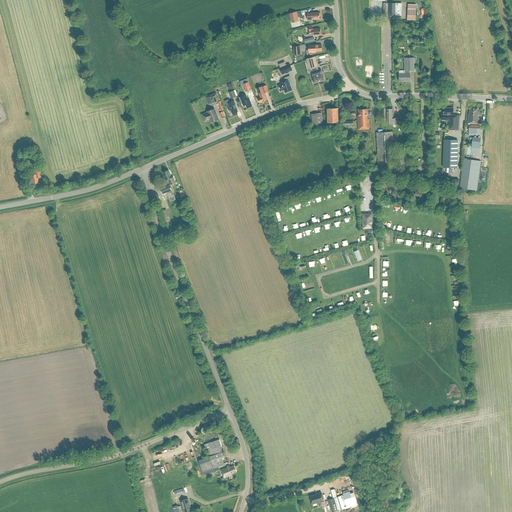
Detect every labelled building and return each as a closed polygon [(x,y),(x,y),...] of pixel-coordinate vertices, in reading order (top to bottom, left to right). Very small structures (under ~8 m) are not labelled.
[(392,19),(392,15),(400,16),(401,16),(402,3),(400,3),(388,3),(387,19),(392,19)] [(407,20),(411,20),(415,20),(416,4),(408,4),(407,20)] [(301,11),(290,13),(291,18),(293,23),(299,21),(298,16),(302,15),(301,11)] [(309,27),(309,34),(313,34),(313,35),(321,34),(320,28),(313,29),(313,27),(309,27)] [(321,44),(314,45),(308,46),(309,53),(311,53),(316,52),(316,51),(322,51),(321,44)] [(315,56),(306,59),(309,69),(317,67),(315,56)] [(414,71),(414,62),(416,62),(416,58),(414,58),(404,58),(404,71),(399,71),(399,81),(410,81),(410,71),(414,71)] [(280,67),(282,73),(292,69),(290,63),(280,67)] [(321,69),(311,72),(314,82),(324,80),(321,69)] [(281,83),(278,85),(280,91),(284,89),(285,92),(292,89),(288,79),(281,82),(281,83)] [(252,90),(249,82),(243,84),(246,92),(252,90)] [(266,85),(262,86),(256,88),(260,97),(258,98),(260,103),(268,100),(265,93),(268,91),(266,85)] [(209,96),(211,100),(214,99),(215,102),(219,100),(216,93),(209,96)] [(247,99),(246,96),(247,96),(246,94),(241,96),(242,98),(243,97),(244,101),(247,108),(252,106),(249,99),(247,99)] [(231,111),(233,114),(238,112),(235,105),(236,104),(234,101),(230,102),(229,100),(225,101),(229,112),(231,111)] [(327,109),(328,118),(328,123),(338,122),(338,108),(327,109)] [(443,108),(443,114),(442,114),(441,120),(448,120),(448,129),(459,130),(459,115),(453,115),(453,108),(443,108)] [(468,117),(468,122),(478,123),(478,114),(477,114),(477,108),(470,108),(469,117),(468,117)] [(202,115),(205,122),(210,119),(211,122),(218,120),(214,109),(207,112),(208,113),(202,115)] [(357,117),(358,130),(370,129),(369,119),(368,119),(367,109),(358,110),(359,117),(357,117)] [(393,109),(388,109),(388,124),(396,124),(400,124),(400,117),(393,117),(393,109)] [(311,114),(313,127),(323,126),(321,113),(311,114)] [(469,126),(469,135),(476,136),(477,132),(480,132),(480,126),(469,126)] [(394,167),(393,132),(377,132),(378,167),(394,167)] [(473,137),(472,145),(464,145),(463,154),(470,155),(471,153),(479,154),(481,138),(473,137)] [(444,140),(443,167),(456,167),(457,140),(444,140)] [(34,158),(33,154),(28,155),(29,159),(26,160),(28,170),(37,168),(34,158)] [(479,161),(464,159),(460,185),(463,186),(462,188),(477,190),(480,167),(478,166),(479,161)] [(34,174),(30,175),(32,184),(38,182),(37,178),(41,177),(40,170),(33,171),(34,174)] [(163,172),(167,183),(168,185),(175,182),(175,181),(173,176),(171,177),(168,170),(163,172)] [(369,174),(359,175),(362,197),(361,198),(362,202),(359,202),(360,209),(373,207),(369,174)] [(167,192),(170,201),(175,199),(172,191),(170,185),(160,188),(163,194),(167,192)] [(161,211),(167,228),(172,226),(166,209),(161,211)] [(373,228),(372,213),(362,214),(362,229),(373,228)] [(311,277),(298,281),(301,287),(313,283),(311,277)] [(211,474),(211,473),(218,470),(217,467),(224,465),(223,460),(226,459),(219,439),(204,444),(208,457),(198,460),(203,475),(207,474),(208,475),(211,474)] [(230,466),(221,469),(224,478),(233,475),(232,474),(237,472),(235,465),(230,467),(230,466)] [(353,503),(350,491),(343,493),(346,505),(353,503)] [(315,494),(310,496),(312,504),(317,502),(317,503),(324,501),(321,492),(315,494)] [(341,509),(338,497),(328,499),(329,504),(330,504),(332,511),(341,509)] [(186,511),(191,510),(188,499),(181,501),(183,511),(186,511)]
